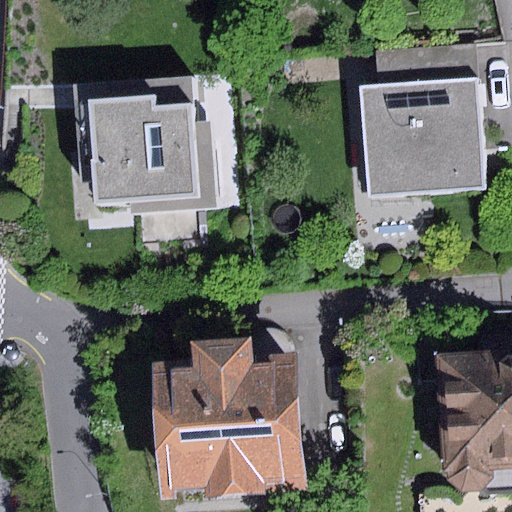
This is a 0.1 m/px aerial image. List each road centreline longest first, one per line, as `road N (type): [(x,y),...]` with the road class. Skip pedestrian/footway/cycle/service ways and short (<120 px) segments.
road 1 (unclassified): [(511,289),(64,321)]
road 2 (residential): [(85,511),(73,472),(64,321)]
